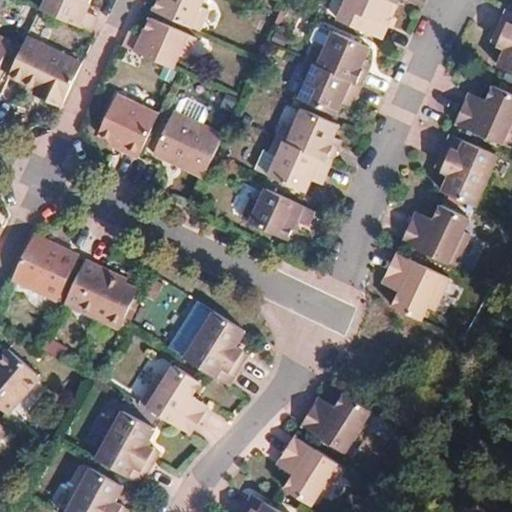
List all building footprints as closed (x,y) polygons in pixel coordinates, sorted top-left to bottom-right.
[(38,0),(33,12),(36,13),(86,35),(93,20),(76,12),(78,7),(84,5),(86,0),(38,0)] [(155,3),(150,14),(197,35),(207,13),(199,10),(203,0),(160,0),(160,1),(155,3)] [(381,17),(387,20),(392,8),(386,5),(375,0),(342,0),(332,23),(377,42),(383,29),(377,26),(381,17)] [(96,11),(84,5),(78,7),(76,12),(93,20),(94,16),(96,11)] [(511,78),(511,16),(504,13),(493,37),(500,40),(495,52),(502,55),(495,71),(511,78)] [(377,26),(383,29),(387,20),(381,17),(377,26)] [(192,44),(146,23),(142,32),(145,38),(142,44),(126,37),(120,51),(171,73),(177,60),(184,63),(192,44)] [(145,38),(142,32),(131,28),(126,37),(142,44),(145,38)] [(309,54),(303,66),(357,90),(363,76),(354,72),(356,67),(360,66),(365,53),(330,37),(329,38),(318,33),(312,36),(307,48),(309,54)] [(488,48),(495,52),(500,40),(493,37),(488,48)] [(6,78),(31,91),(42,96),(39,102),(59,111),(79,66),(24,40),(6,78)] [(332,119),(338,107),(336,102),(338,98),(351,104),(357,90),(303,66),(296,81),(305,85),(297,104),(332,119)] [(354,72),(363,76),(366,69),(360,66),(356,67),(354,72)] [(462,103),(451,126),(502,150),(511,129),(511,113),(511,112),(511,97),(488,87),(482,101),(480,100),(476,109),(462,103)] [(42,96),(31,91),(28,97),(39,102),(42,96)] [(476,109),(480,100),(466,94),(462,103),(476,109)] [(336,102),(338,107),(348,111),(351,104),(338,98),(336,102)] [(134,164),(155,120),(114,100),(95,139),(117,149),(114,155),(134,164)] [(178,106),(172,117),(198,130),(204,118),(202,112),(184,103),(178,106)] [(278,133),(273,143),(325,167),(330,155),(321,151),(324,145),(329,144),(335,130),(298,113),(288,137),(278,133)] [(200,183),(220,140),(198,130),(172,117),(170,116),(150,158),(200,183)] [(433,191),(468,207),(491,157),(443,136),(432,159),(438,162),(434,173),(440,175),(433,191)] [(299,197),(305,186),(304,180),(306,176),(319,182),(325,167),(273,143),(265,160),(273,163),(265,182),(299,197)] [(321,151),(330,155),(334,146),(329,144),(324,145),(321,151)] [(438,162),(432,159),(427,170),(434,173),(438,162)] [(304,180),(305,186),(315,190),(319,182),(306,176),(304,180)] [(281,244),(286,234),(285,229),(287,224),(302,231),(310,215),(261,192),(254,206),(246,203),(237,223),(281,244)] [(411,222),(400,245),(452,269),(467,237),(460,234),(466,220),(438,208),(431,222),(428,220),(424,228),(411,222)] [(424,228),(428,220),(415,214),(411,222),(424,228)] [(285,229),(286,234),(298,239),(302,231),(287,224),(285,229)] [(74,260),(30,238),(9,281),(54,303),(74,260)] [(389,312),(417,326),(424,311),(430,314),(444,282),(394,258),(384,281),(397,287),(394,296),(396,297),(389,312)] [(115,280),(81,262),(60,306),(115,332),(133,295),(113,285),(115,280)] [(380,289),(394,296),(397,287),(384,281),(380,289)] [(170,347),(185,356),(213,311),(199,302),(170,347)] [(233,365),(240,354),(233,349),(242,335),(212,315),(181,361),(225,389),(239,368),(233,365)] [(49,339),(45,351),(64,357),(68,345),(49,339)] [(246,358),(240,354),(233,365),(239,368),(246,358)] [(0,362),(0,414),(4,418),(36,381),(6,355),(0,362)] [(156,378),(136,407),(184,437),(197,417),(186,410),(190,402),(186,400),(194,386),(168,370),(161,381),(156,378)] [(338,413),(333,410),(329,418),(315,410),(302,431),(351,462),(369,432),(363,429),(371,417),(346,400),(338,413)] [(202,409),(190,402),(186,410),(197,417),(202,409)] [(329,418),(333,410),(320,402),(315,410),(329,418)] [(122,415),(94,463),(138,487),(151,465),(145,461),(151,452),(144,448),(153,432),(122,415)] [(346,474),(297,443),(285,462),(297,470),(292,478),(296,480),(287,494),(313,509),(320,498),(327,503),(346,474)] [(157,455),(151,452),(145,461),(151,465),(157,455)] [(297,470),(285,462),(279,471),(292,478),(297,470)] [(89,471),(64,511),(116,511),(119,508),(112,504),(120,489),(89,471)] [(274,511),(247,497),(238,511),(274,511)]
